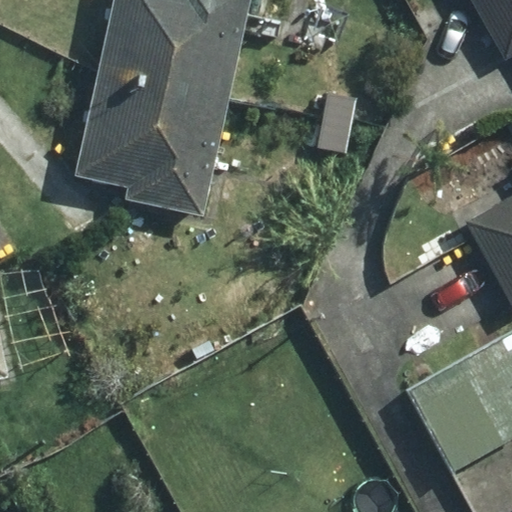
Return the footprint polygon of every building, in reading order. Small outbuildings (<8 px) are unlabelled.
[(98,70),(218,96),(238,0),(105,0),(91,67),(98,70)] [(511,0),(468,0),(500,54),(511,47),(511,0)] [(193,211),(218,96),(98,70),(91,67),(69,173),(122,184),(120,196),(193,211)] [(320,119),(348,125),(354,97),(325,91),(320,119)] [(342,156),(348,125),(320,119),(314,150),(342,156)] [(511,191),(460,220),(510,312),(511,310),(511,191)] [(511,328),(402,389),(446,469),(511,431),(511,406),(503,390),(511,384),(511,328)] [(332,442),(306,457),(320,483),(346,468),(332,442)]
